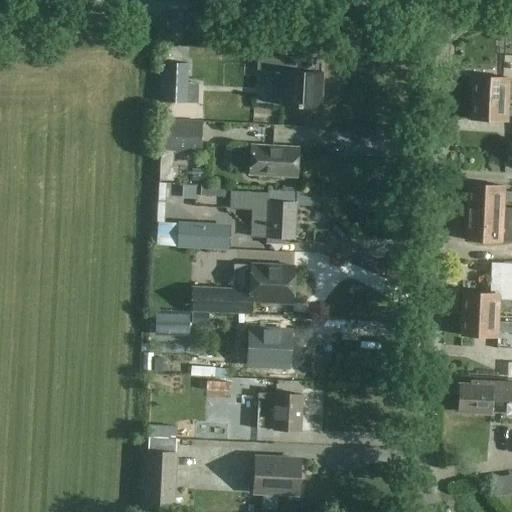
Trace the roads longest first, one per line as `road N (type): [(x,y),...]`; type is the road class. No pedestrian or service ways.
road 1 (unclassified): [(433,511),(421,460),(442,12)]
road 2 (unclassified): [(442,12),(245,0)]
road 3 (unclassified): [(193,0),(0,21)]
